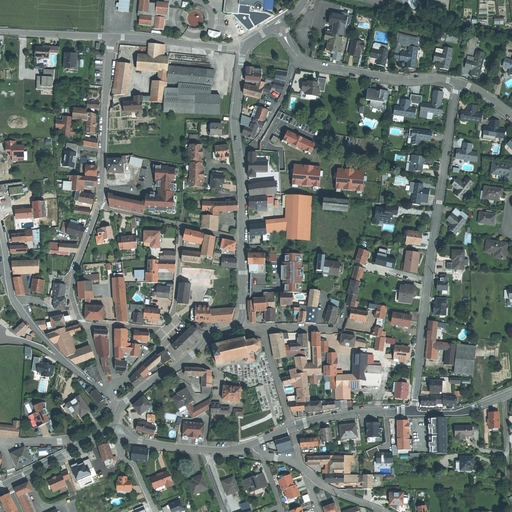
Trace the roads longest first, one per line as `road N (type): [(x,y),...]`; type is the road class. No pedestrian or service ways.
road 1 (residential): [(456,82),(414,412)]
road 2 (residential): [(98,206),(110,37)]
road 3 (residential): [(456,82),(394,80),(298,57)]
road 4 (residential): [(110,37),(243,50)]
road 5 (tertiary): [(291,427),(341,414),(414,412)]
